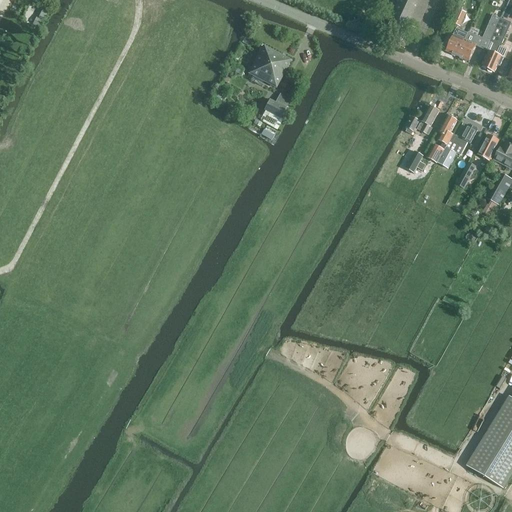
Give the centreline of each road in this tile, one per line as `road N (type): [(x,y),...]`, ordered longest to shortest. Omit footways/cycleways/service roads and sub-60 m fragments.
road 1 (track): [(138,0),(131,41),(18,255),(0,272)]
road 2 (unclassified): [(511,105),(256,0)]
road 3 (track): [(392,440),(323,383),(266,351)]
